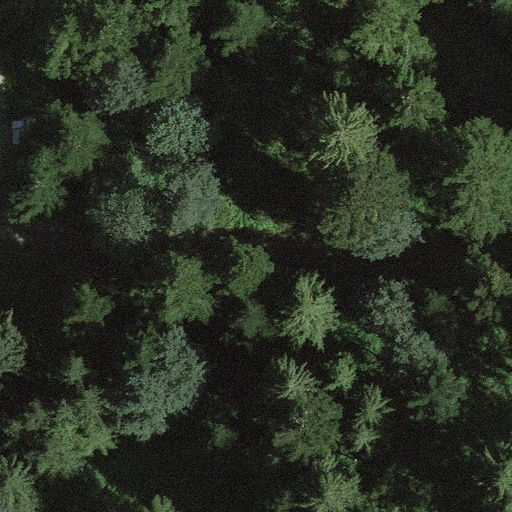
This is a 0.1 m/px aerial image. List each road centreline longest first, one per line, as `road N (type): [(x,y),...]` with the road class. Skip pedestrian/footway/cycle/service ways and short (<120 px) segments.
road 1 (track): [(0,209),(149,249),(511,269)]
road 2 (track): [(0,212),(101,380),(213,511)]
